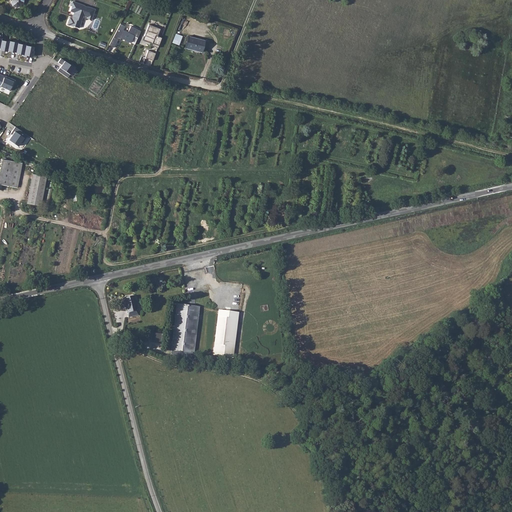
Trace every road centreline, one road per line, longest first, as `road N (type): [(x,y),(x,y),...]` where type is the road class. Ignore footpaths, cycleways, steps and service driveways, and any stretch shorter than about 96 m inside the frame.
road 1 (tertiary): [(97,278),(511,186)]
road 2 (track): [(511,155),(220,88),(256,0)]
road 3 (track): [(111,335),(160,359),(262,380),(302,404),(333,444),(353,511)]
road 4 (unclassified): [(97,278),(158,511)]
road 5 (residential): [(220,88),(39,33)]
